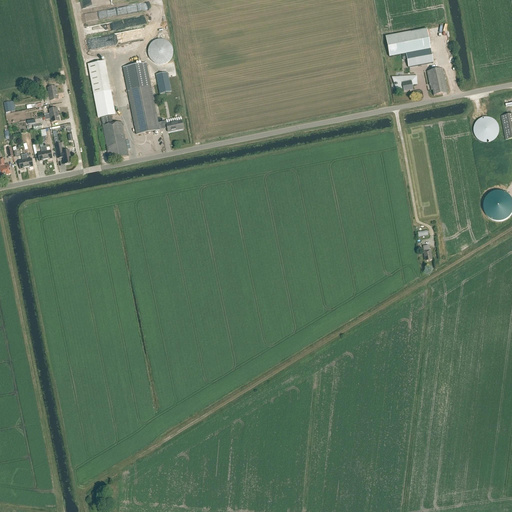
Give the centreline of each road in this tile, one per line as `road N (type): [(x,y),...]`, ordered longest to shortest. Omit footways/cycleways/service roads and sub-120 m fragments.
road 1 (track): [(511,228),(82,490)]
road 2 (unclassified): [(82,171),(511,85)]
road 3 (track): [(59,501),(0,213)]
road 4 (track): [(395,108),(417,221),(431,236)]
